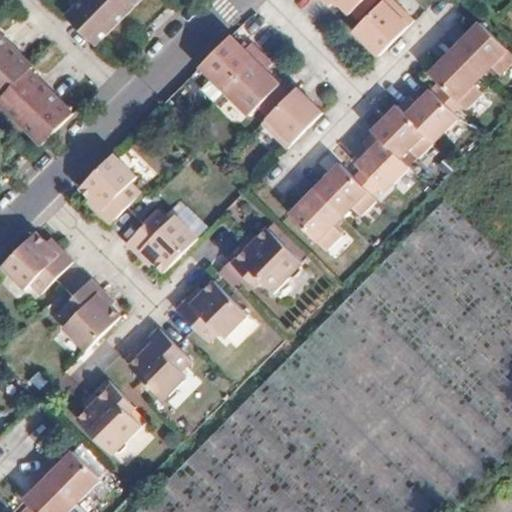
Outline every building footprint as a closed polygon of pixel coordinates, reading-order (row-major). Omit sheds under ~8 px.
[(80,0),(65,16),(93,45),(139,0),(80,0)] [(315,0),(324,9),(332,2),(346,17),(363,0),(315,0)] [(412,24),(387,0),(386,0),(350,36),(376,60),(412,24)] [(511,60),(477,26),(454,49),(483,77),(489,70),(496,78),(511,63),(511,60)] [(0,106),(38,146),(71,113),(26,68),(29,65),(0,36),(0,106)] [(196,70),(222,96),(260,57),(248,45),(242,51),(228,38),(196,70)] [(483,77),(454,49),(436,67),(429,74),(442,88),(457,103),(465,111),(480,95),(472,87),(483,77)] [(260,57),(222,96),(245,118),(277,87),(262,71),(268,65),(260,57)] [(442,88),(434,96),(449,111),(457,103),(442,88)] [(295,91),(259,127),(285,152),(321,116),(295,91)] [(408,98),(398,108),(433,143),(457,119),(449,111),(434,96),(430,93),(416,107),(408,98)] [(433,143),(398,108),(396,110),(394,109),(372,132),(373,133),(400,160),(408,152),(416,160),(433,143)] [(400,160),(373,133),(360,147),(368,156),(355,169),(359,172),(374,186),(382,195),(409,169),(400,160)] [(111,156),(77,190),(100,212),(95,217),(107,228),(139,195),(128,184),(134,178),(111,156)] [(331,186),(320,197),(342,218),(350,210),(359,219),(376,201),(368,193),(352,178),(340,166),(325,180),(331,186)] [(359,172),(352,178),(368,193),(374,186),(359,172)] [(314,191),(320,197),(331,186),(325,180),(314,191)] [(314,191),(308,197),(313,203),(320,197),(314,191)] [(336,224),(342,218),(320,197),(313,203),(308,197),(297,207),(291,214),(328,250),(345,233),(336,224)] [(159,491),(137,511),(453,511),(511,453),(511,264),(446,200),(159,491)] [(124,245),(135,255),(139,251),(163,273),(196,240),(173,217),(167,222),(156,212),(124,245)] [(265,229),(248,247),(243,243),(225,260),(248,283),(254,277),(271,294),(284,280),(291,279),(297,273),(297,267),(300,263),(265,229)] [(34,234),(0,267),(0,268),(23,290),(28,285),(39,296),(71,263),(60,252),(56,255),(34,234)] [(96,295),(100,291),(89,280),(57,313),(67,323),(61,329),(84,352),(98,338),(119,318),(96,295)] [(166,320),(184,338),(192,329),(207,344),(217,334),(223,340),(247,316),(226,295),(212,282),(189,305),(185,301),(166,320)] [(127,367),(141,381),(162,402),(185,379),(179,373),(189,362),(174,348),(184,338),(166,320),(146,340),(150,344),(127,367)] [(92,403),(75,421),(111,456),(113,454),(119,454),(124,449),(125,442),(140,427),(122,409),(128,403),(105,381),(88,399),(92,403)] [(54,455),(39,470),(74,505),(102,477),(76,450),(62,464),(54,455)] [(66,511),(74,505),(39,470),(32,477),(40,485),(26,500),(30,505),(37,511),(66,511)]
